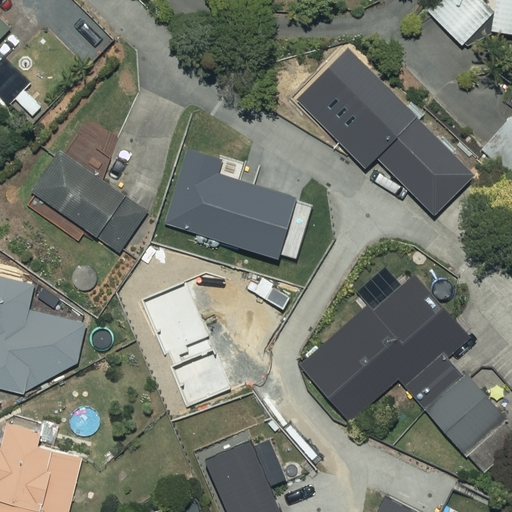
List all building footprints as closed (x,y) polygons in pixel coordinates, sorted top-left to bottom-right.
[(441,0),(429,13),(463,46),(497,12),(484,0),(441,0)] [(511,0),(500,0),(495,33),(511,35),(511,0)] [(0,40),(12,28),(0,16),(0,40)] [(87,22),(69,41),(85,56),(103,37),(87,22)] [(0,61),(0,93),(9,103),(31,80),(6,55),(0,61)] [(374,156),(436,217),(477,176),(415,114),(374,156)] [(511,118),(483,151),(511,176),(511,118)] [(32,191),(119,253),(148,210),(60,150),(32,191)] [(401,381),(412,393),(473,339),(416,275),(376,312),(371,306),(305,367),(354,421),(401,381)] [(0,389),(24,395),(25,392),(78,365),(88,325),(29,310),(35,286),(0,277),(0,389)] [(509,421),(466,373),(425,410),(468,458),(509,421)] [(0,511),(70,511),(83,459),(40,448),(43,435),(7,426),(1,451),(0,450),(0,511)] [(261,442),(261,450),(272,450),(272,442),(261,442)]
